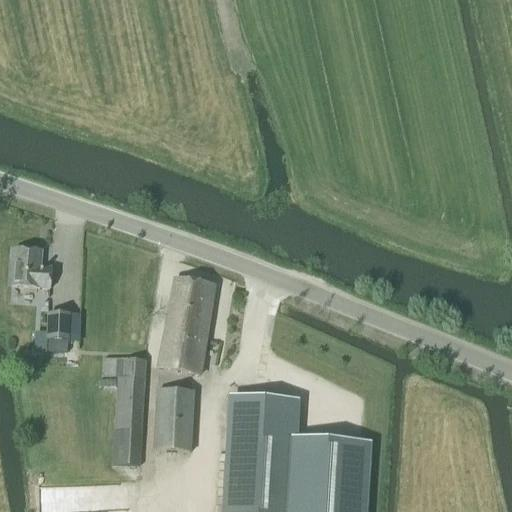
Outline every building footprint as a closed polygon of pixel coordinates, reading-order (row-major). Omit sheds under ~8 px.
[(39,272),(40,256),(14,253),(10,290),(48,294),(50,273),(39,272)] [(207,328),(213,291),(175,284),(157,373),(198,381),(207,328)] [(66,357),(68,320),(47,319),(45,356),(66,357)] [(137,471),(145,365),(104,362),(102,381),(117,382),(110,470),(137,471)] [(189,457),(193,397),(156,395),(152,455),(189,457)] [(291,444),(294,405),(231,402),(224,511),(361,511),(366,449),(291,444)]
